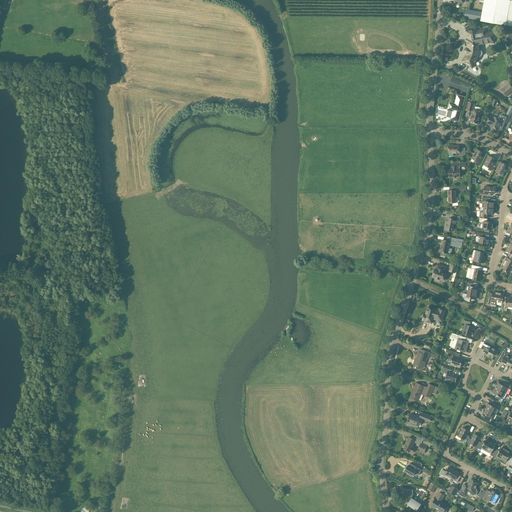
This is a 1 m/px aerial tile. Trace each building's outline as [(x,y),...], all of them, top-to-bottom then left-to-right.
[(484,0),(480,21),(506,26),(510,0),(484,0)] [(465,9),(464,17),(480,20),(481,12),(465,9)] [(469,65),(471,62),(474,64),(475,63),(476,61),(477,60),(477,59),(477,58),(478,57),(479,57),(480,57),(480,56),(481,56),(482,55),(482,54),(482,53),(482,52),(482,51),(481,50),(480,50),(479,49),(479,48),(479,47),(479,46),(479,44),(489,42),(490,42),(491,42),(492,42),(493,42),(494,42),(496,34),(495,33),(494,33),(492,33),(491,33),(489,33),(487,33),(486,33),(485,30),(476,32),(476,30),(467,32),(468,39),(467,40),(468,48),(467,48),(466,49),(465,50),(465,51),(465,52),(465,53),(465,54),(466,54),(467,54),(463,61),(469,65)] [(500,90),(506,97),(511,91),(511,85),(509,82),(500,90)] [(450,103),(448,110),(453,111),(451,119),(458,121),(464,97),(457,96),(455,104),(450,103)] [(470,122),(478,124),(481,113),(473,111),(470,122)] [(490,127),(498,130),(498,129),(502,130),(507,117),(501,115),(499,116),(498,118),(494,117),(494,118),(490,116),(486,123),(491,125),(490,127)] [(503,141),(509,144),(510,141),(511,141),(511,135),(509,140),(505,138),(503,141)] [(466,155),(466,148),(460,148),(459,145),(448,146),(448,149),(449,149),(449,154),(459,153),(460,155),(466,155)] [(479,158),(482,152),(482,151),(479,149),(479,150),(477,149),(472,158),(477,161),(476,164),(479,166),(482,159),(479,158)] [(491,164),(494,159),(494,158),(494,157),(491,156),(491,157),(489,155),(483,165),(489,168),(488,169),(491,171),(494,165),(491,164)] [(467,166),(466,162),(458,163),(458,166),(453,166),(453,169),(449,170),(449,177),(452,177),(452,178),(458,177),(460,177),(460,166),(467,166)] [(503,163),(500,162),(495,171),(501,174),(500,176),(503,177),(507,170),(505,169),(507,165),(506,165),(506,164),(503,162),(503,163)] [(480,190),(480,195),(482,195),(488,196),(488,193),(495,193),(495,192),(496,192),(496,189),(495,189),(495,187),(485,186),(484,190),(480,190)] [(457,203),(456,190),(448,190),(449,203),(457,203)] [(483,197),(483,201),(484,201),(484,207),(494,208),(495,202),(490,202),(490,200),(489,200),(489,198),(483,197)] [(480,207),(479,217),(481,217),(487,218),(488,214),(494,214),(494,208),(484,207),(480,207)] [(461,217),(452,215),(451,218),(449,218),(448,221),(446,221),(445,230),(452,231),(454,224),(456,225),(457,222),(459,222),(461,217)] [(480,218),(480,221),(483,222),(483,228),(488,229),(493,229),(493,222),(487,222),(487,219),(480,218)] [(488,245),(489,239),(483,237),(484,234),(477,233),(476,236),(479,237),(478,242),(483,243),(483,244),(488,245)] [(445,256),(447,255),(447,253),(448,253),(451,254),(452,249),(450,248),(450,245),(461,248),(463,240),(447,237),(447,240),(443,240),(440,252),(440,254),(441,256),(445,256)] [(473,261),(484,263),(485,257),(483,256),(484,252),(474,250),(472,257),(474,258),(473,261)] [(511,260),(507,258),(507,259),(506,258),(505,258),(503,262),(511,266),(511,260)] [(511,276),(511,273),(511,272),(511,269),(511,266),(503,262),(501,266),(502,267),(502,268),(509,271),(507,274),(511,276)] [(446,273),(444,273),(446,267),(438,264),(436,270),(434,270),(432,277),(444,281),(446,273)] [(480,281),(482,271),(478,270),(479,267),(472,265),(471,269),(469,278),(472,279),(480,281)] [(468,288),(468,291),(477,293),(479,288),(473,286),(473,284),(468,282),(467,288),(468,288)] [(463,293),(462,298),(469,302),(470,298),(476,299),(477,293),(468,291),(467,294),(463,293)] [(496,305),(497,302),(499,293),(493,291),(491,304),(488,303),(487,305),(490,306),(490,304),(496,305)] [(504,294),(499,293),(497,302),(502,303),(501,308),(504,309),(505,304),(506,302),(503,301),(504,294)] [(433,318),(442,321),(445,310),(439,308),(439,310),(428,307),(426,315),(424,314),(422,320),(432,323),(433,318)] [(470,337),(473,327),(466,325),(463,334),(470,337)] [(456,340),(458,340),(455,349),(465,352),(468,343),(464,341),(465,338),(457,335),(456,340)] [(484,356),(487,357),(491,348),(493,344),(486,340),(484,344),(481,349),(484,351),(483,352),(486,353),(484,356)] [(424,348),(431,350),(433,344),(426,342),(424,348)] [(490,356),(493,357),(493,356),(496,357),(499,352),(491,348),(487,357),(489,358),(490,356)] [(427,358),(428,358),(430,352),(420,349),(419,352),(416,360),(415,359),(413,364),(424,367),(427,358)] [(457,353),(451,351),(449,357),(453,358),(451,363),(454,364),(454,366),(460,368),(463,359),(456,357),(457,353)] [(503,366),(505,367),(511,355),(506,353),(507,353),(504,351),(498,362),(501,364),(502,362),(504,363),(503,366)] [(453,374),(454,371),(448,369),(443,367),(441,371),(447,373),(445,379),(455,382),(457,376),(453,374)] [(410,398),(418,401),(421,394),(430,397),(432,393),(436,394),(438,388),(434,386),(429,384),(427,387),(416,383),(410,398)] [(503,386),(498,384),(495,388),(505,394),(507,389),(508,390),(510,387),(505,384),(503,386)] [(495,388),(493,393),(498,396),(496,399),(502,402),(503,399),(502,398),(505,394),(495,388)] [(497,410),(499,407),(493,404),(492,407),(487,404),(484,409),(494,414),(496,409),(497,410)] [(491,418),(494,414),(484,409),(482,413),(487,416),(485,419),(491,422),(492,419),(491,418)] [(419,422),(421,423),(422,420),(429,423),(432,416),(422,412),(420,416),(419,416),(418,417),(411,414),(408,420),(408,421),(407,424),(415,427),(416,426),(418,427),(419,422)] [(465,444),(468,438),(465,437),(468,432),(462,428),(460,432),(458,431),(456,436),(463,440),(462,442),(465,444)] [(467,444),(469,445),(469,443),(475,446),(474,449),(476,450),(477,449),(479,445),(477,443),(480,438),(474,434),(471,440),(469,439),(467,444)] [(414,440),(415,440),(415,441),(420,444),(421,444),(422,443),(423,439),(416,436),(414,440)] [(414,442),(415,441),(415,440),(414,440),(413,439),(409,437),(406,443),(405,444),(406,445),(404,450),(409,452),(410,452),(413,453),(415,449),(412,447),(414,442)] [(480,443),(479,445),(477,449),(480,451),(481,449),(486,452),(491,442),(486,440),(483,445),(480,443)] [(491,442),(486,452),(490,454),(489,455),(493,457),(496,451),(493,450),(495,445),(491,442)] [(425,451),(427,446),(427,445),(423,443),(422,443),(421,444),(420,444),(420,445),(418,448),(425,451)] [(497,460),(497,461),(499,462),(506,450),(501,448),(498,453),(496,451),(493,457),(492,458),(497,460)] [(499,462),(504,465),(505,464),(508,465),(510,460),(511,459),(508,458),(511,453),(506,450),(499,462)] [(412,476),(416,470),(414,469),(415,467),(410,464),(408,466),(404,471),(412,476)] [(423,467),(419,475),(428,479),(432,472),(423,467)] [(457,483),(461,476),(458,474),(459,473),(454,470),(449,467),(446,472),(448,473),(447,476),(454,480),(454,481),(457,483)] [(478,492),(477,489),(475,488),(478,483),(471,479),(467,486),(464,484),(461,490),(459,495),(464,497),(466,493),(469,489),(470,490),(470,491),(470,494),(473,495),(476,495),(478,492)] [(428,489),(434,492),(437,486),(431,483),(428,489)] [(454,496),(458,489),(452,486),(450,489),(449,489),(447,492),(454,496)] [(421,504),(412,498),(412,495),(413,495),(413,489),(405,490),(406,501),(410,504),(406,509),(410,511),(416,511),(417,511),(417,510),(421,504)] [(496,504),(500,496),(497,494),(491,490),(490,492),(487,490),(482,499),(488,502),(489,500),(493,502),(492,502),(496,504)] [(431,506),(442,511),(443,511),(447,506),(441,502),(445,495),(439,492),(435,499),(435,498),(431,506)]
